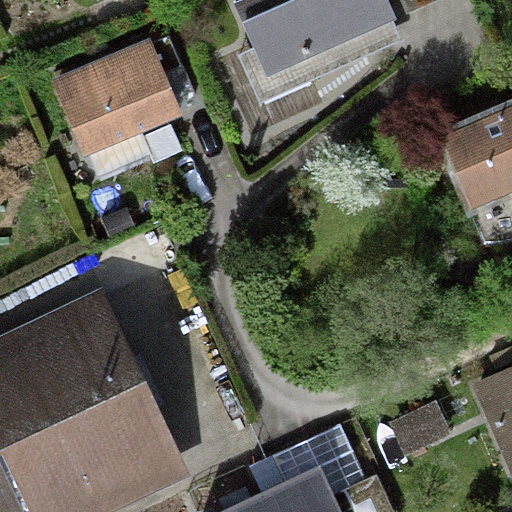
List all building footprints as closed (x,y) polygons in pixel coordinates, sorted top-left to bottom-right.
[(403,0),(251,0),(231,9),(275,107),(422,42),(403,0)] [(163,41),(63,80),(93,157),(193,118),(163,41)] [(511,113),(453,138),(483,210),(511,197),(511,113)] [(114,289),(0,343),(0,511),(100,511),(200,465),(114,289)] [(511,372),(478,386),(511,472),(511,372)] [(286,478),(213,511),(345,511),(337,495),(369,480),(342,423),(275,454),(286,478)]
